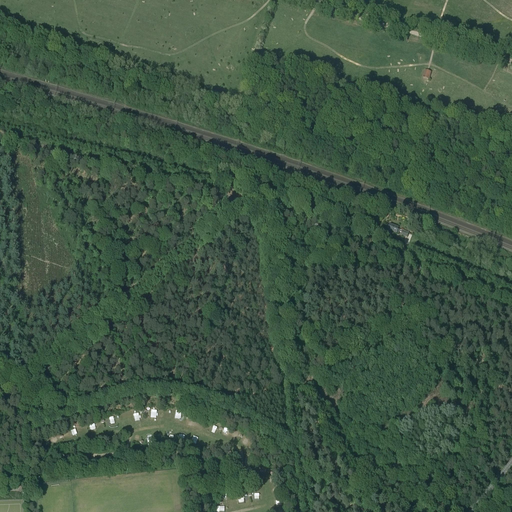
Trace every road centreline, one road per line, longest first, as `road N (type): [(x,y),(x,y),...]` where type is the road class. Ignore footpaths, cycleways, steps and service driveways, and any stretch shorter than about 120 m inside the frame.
road 1 (unclassified): [(0,137),(267,207),(511,303)]
road 2 (track): [(3,138),(22,431)]
road 3 (track): [(236,113),(511,194)]
road 4 (track): [(267,207),(299,455)]
road 5 (track): [(0,33),(236,113)]
road 6 (track): [(183,395),(254,422),(378,511)]
road 7 (track): [(25,482),(63,455),(161,455),(197,469),(205,511)]
road 8 (track): [(511,61),(316,5)]
road 9 (track): [(158,277),(21,389)]
road 10 (track): [(183,395),(132,393),(66,414)]
